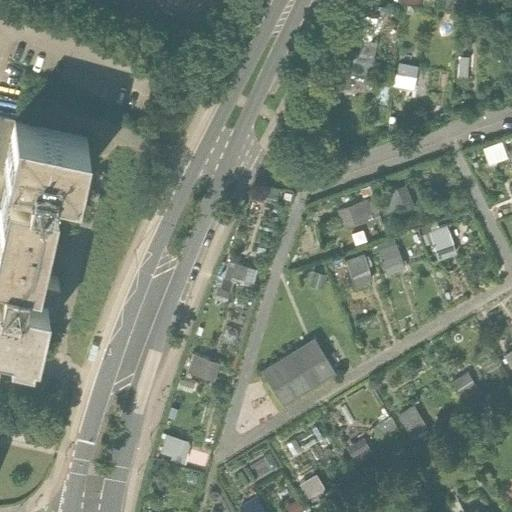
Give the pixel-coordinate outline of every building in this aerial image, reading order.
[(401,57),(399,80),(418,82),(420,59),(401,57)] [(4,185),(0,203),(0,215),(49,226),(55,197),(49,195),(51,183),(76,188),(87,138),(14,123),(2,178),(1,184),(4,185)] [(511,135),(491,144),(511,196),(511,135)] [(368,192),(341,203),(349,223),(376,212),(368,192)] [(434,256),(461,248),(457,236),(463,234),(456,213),(423,223),(434,256)] [(39,274),(49,226),(0,215),(0,335),(7,337),(6,343),(29,349),(30,343),(35,344),(44,307),(47,294),(24,289),(27,275),(38,277),(39,274)] [(378,242),(392,270),(412,260),(397,232),(378,242)] [(368,247),(348,255),(359,281),(378,273),(368,247)] [(315,339),(262,371),(282,405),(335,373),(315,339)] [(192,371),(221,374),(224,354),(195,351),(192,371)] [(417,351),(380,371),(412,431),(445,414),(418,364),(422,362),(417,351)] [(291,474),(241,490),(247,511),(279,511),(286,510),(286,511),(314,503),(307,481),(332,473),(316,421),(278,433),(291,474)] [(185,455),(191,435),(171,430),(165,450),(185,455)]
